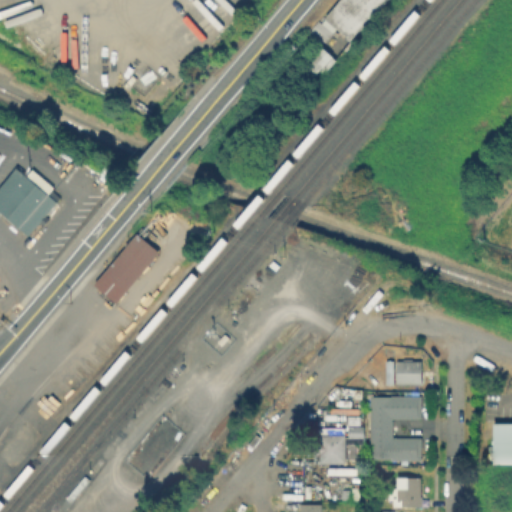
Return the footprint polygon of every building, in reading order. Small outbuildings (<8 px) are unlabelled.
[(379,0),(347,38),(323,17),(337,0),(379,0)] [(308,36),(334,57),(324,69),(319,65),(310,76),(300,67),(312,52),(302,44),(308,36)] [(0,183),(15,166),(24,174),(30,167),(52,185),(49,188),(58,195),(26,233),(0,210),(0,183)] [(114,301),(93,282),(136,232),(157,250),(114,301)] [(384,383),(392,383),(392,360),(384,360),(384,383)] [(423,361),(423,384),(397,384),(397,362),(423,361)] [(377,397),(422,397),(422,421),(397,422),(397,440),(422,440),(423,461),(377,461),(377,397)] [(361,416),(361,425),(349,425),(349,416),(361,416)] [(511,420),(490,420),(490,462),(511,462),(511,420)] [(318,461),(344,462),(344,456),(353,457),(353,442),(361,443),(362,425),(345,424),(345,432),(319,431),(318,461)] [(421,495),(423,505),(394,505),(394,498),(389,498),(390,487),(398,486),(398,476),(421,476),(421,495)] [(319,511),(320,503),(299,502),(298,511),(319,511)]
